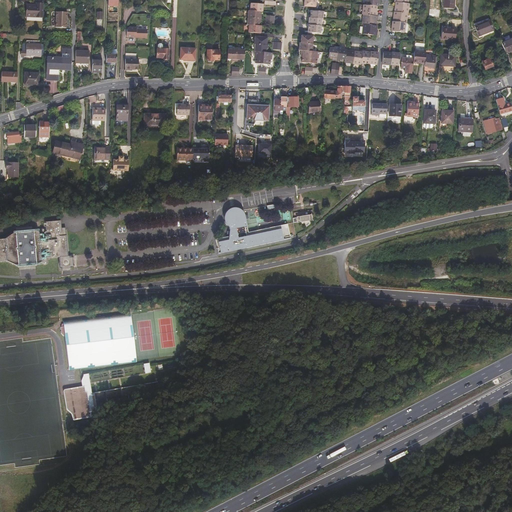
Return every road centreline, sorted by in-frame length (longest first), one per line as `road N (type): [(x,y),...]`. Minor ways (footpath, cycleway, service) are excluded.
road 1 (residential): [(0,286),(164,270),(294,244),(380,175),(496,154)]
road 2 (motorway): [(511,207),(245,270),(116,290)]
road 3 (motorway): [(116,290),(292,288),(511,305)]
road 4 (motorway): [(511,362),(225,511)]
road 5 (residential): [(284,81),(106,85),(0,121)]
road 6 (motorway): [(265,511),(511,386)]
